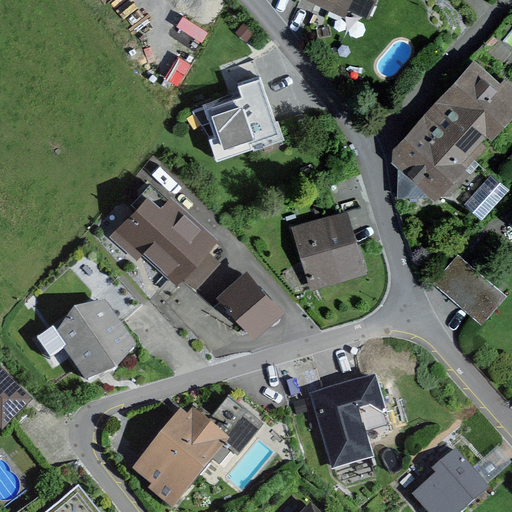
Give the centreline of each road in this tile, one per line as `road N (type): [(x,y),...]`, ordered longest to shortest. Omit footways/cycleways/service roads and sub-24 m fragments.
road 1 (residential): [(133,511),(88,450),(84,429),(92,415),(418,313)]
road 2 (residential): [(418,313),(343,113),(251,0)]
road 3 (residential): [(511,426),(418,313)]
